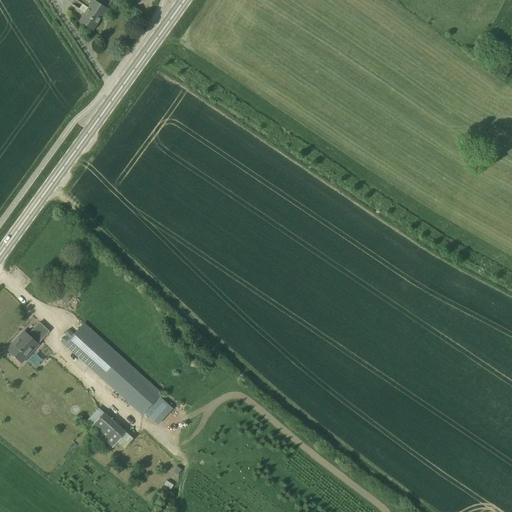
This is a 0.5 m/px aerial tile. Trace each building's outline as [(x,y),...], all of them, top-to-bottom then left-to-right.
[(106,9),(112,0),(93,0),(92,0),(88,8),(82,4),(79,10),(84,13),(79,20),(93,30),(107,9),(106,9)] [(71,296),(62,289),(59,293),(67,301),(71,296)] [(38,344),(49,331),(39,322),(27,335),(23,331),(6,349),(21,363),(38,344)] [(66,335),(60,342),(142,415),(144,413),(145,412),(159,396),(162,393),(84,323),(74,334),(68,329),(64,333),(66,335)] [(28,360),(34,368),(44,361),(37,352),(28,360)] [(117,441),(126,432),(103,411),(89,427),(112,447),(117,441)]
